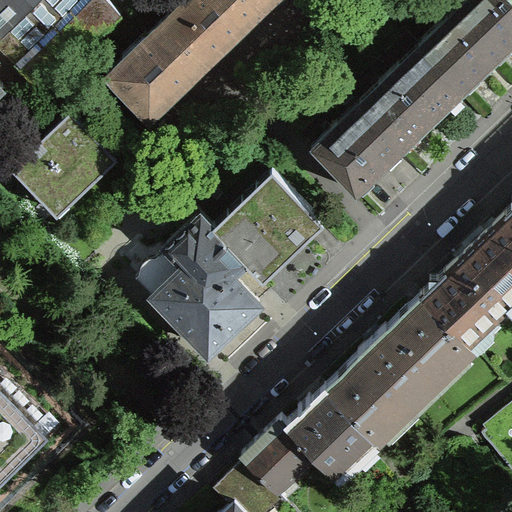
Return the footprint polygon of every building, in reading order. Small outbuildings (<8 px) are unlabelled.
[(0,0),(0,45),(39,85),(121,10),(110,0),(0,0)] [(110,0),(121,10),(131,0),(110,0)] [(187,0),(185,2),(182,0),(179,0),(164,15),(206,58),(208,56),(210,59),(223,46),(262,8),(260,6),(262,4),(257,0),(187,0)] [(511,38),(511,15),(497,0),(467,0),(465,2),(467,5),(455,17),(493,57),(496,53),(500,57),(506,51),(511,45),(508,42),(511,38)] [(511,0),(497,0),(511,15),(511,0)] [(477,79),(482,75),(478,71),(493,57),(455,17),(448,9),(438,19),(442,24),(435,31),(437,34),(425,46),(463,86),(466,82),(470,86),(477,79)] [(106,69),(149,114),(157,105),(161,101),(164,103),(206,62),(204,60),(206,58),(164,15),(147,31),(151,35),(129,56),(125,52),(106,69)] [(378,78),(384,84),(365,103),(403,143),(406,140),(410,143),(421,133),(417,129),(422,125),(448,99),(452,103),(463,93),(459,89),(463,86),(425,46),(405,64),(399,58),(378,78)] [(69,198),(117,152),(77,110),(71,103),(10,161),(45,198),(57,186),(69,198)] [(365,103),(318,148),(356,188),(360,184),(363,188),(371,181),(375,177),(371,173),(387,158),(391,161),(403,150),(399,146),(403,143),(365,103)] [(247,258),(264,276),(323,219),(271,165),(212,222),(247,258)] [(511,201),(471,241),(421,288),(469,338),(507,302),(511,306),(511,201)] [(221,334),(259,298),(233,271),(247,258),(212,222),(200,209),(164,242),(166,244),(156,253),(154,254),(148,255),(145,258),(143,260),(141,262),(140,267),(139,269),(136,272),(188,325),(186,328),(185,332),(194,341),(199,341),(201,339),(208,346),(221,334)] [(378,434),(473,342),(469,338),(421,288),(388,320),(386,319),(358,346),(359,347),(354,353),(325,380),(377,434),(378,434)] [(0,508),(90,421),(0,329),(0,508)] [(316,449),(338,471),(377,434),(325,380),(312,392),(310,391),(298,402),(300,404),(294,409),(286,417),(316,449)] [(507,403),(493,414),(496,416),(482,428),(500,451),(511,465),(511,403),(509,406),(507,403)] [(286,417),(281,412),(263,429),(242,449),(247,455),(277,486),(316,449),(286,417)] [(258,511),(281,490),(277,486),(247,455),(218,482),(225,489),(234,498),(220,511),(219,510),(217,511),(258,511)]
